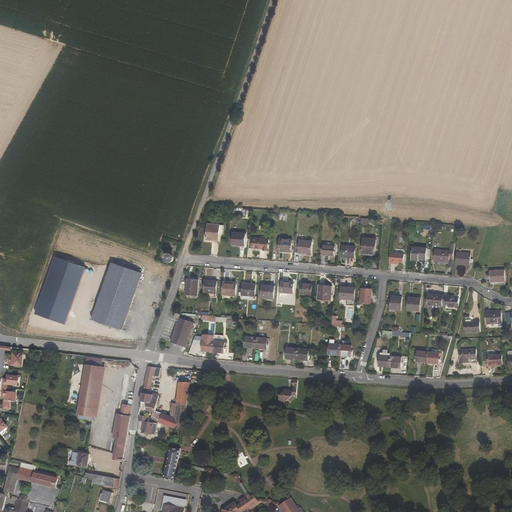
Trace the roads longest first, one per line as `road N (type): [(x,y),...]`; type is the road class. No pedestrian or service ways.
road 1 (residential): [(146,355),(360,377)]
road 2 (unclassified): [(206,196),(276,0)]
road 3 (residential): [(184,260),(384,275)]
road 4 (residential): [(360,377),(511,382)]
road 5 (residential): [(3,340),(146,355)]
road 6 (residential): [(384,275),(470,282),(511,302)]
road 7 (residential): [(146,355),(127,476)]
